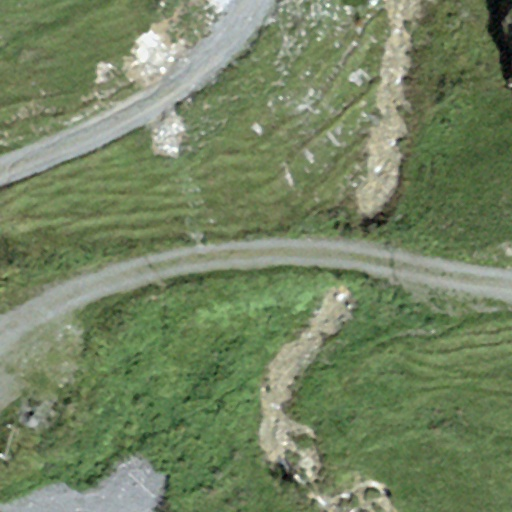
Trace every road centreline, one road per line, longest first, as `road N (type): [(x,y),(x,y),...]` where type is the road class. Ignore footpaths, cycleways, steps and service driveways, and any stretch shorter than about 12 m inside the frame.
road 1 (track): [(511,289),(345,260),(163,297),(24,344),(0,361)]
road 2 (track): [(0,165),(156,94),(230,25),(244,0)]
